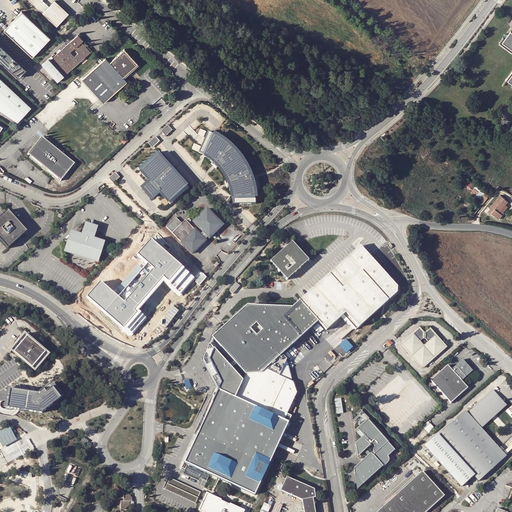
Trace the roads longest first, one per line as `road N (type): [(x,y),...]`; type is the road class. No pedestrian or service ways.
road 1 (unknown): [(153,373),(188,369),(237,299),(287,293),(353,238),(355,229),(342,225),(297,234)]
road 2 (unclassified): [(411,262),(417,290),(406,308),(324,384),(319,405),(339,511)]
road 3 (unclassified): [(198,86),(77,196),(46,199),(0,182)]
road 4 (tertiary): [(153,373),(260,242),(320,202)]
road 5 (tertiary): [(297,181),(142,358)]
road 6 (tertiary): [(374,130),(443,66),(492,0)]
road 7 (tertiary): [(134,358),(36,294),(0,280)]
road 8 (unknown): [(71,294),(35,262),(98,203),(91,184)]
road 9 (tertiary): [(0,284),(59,314),(122,373)]
road 10 (unclassified): [(511,365),(452,316),(411,262)]
road 11 (unclassified): [(198,86),(96,0)]
road 12 (unclassified): [(511,235),(408,219),(388,225)]
